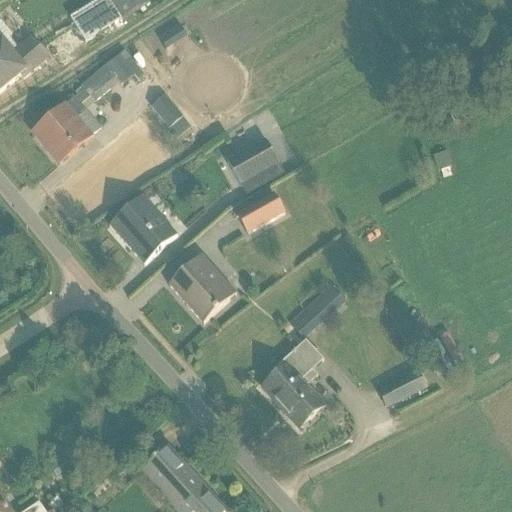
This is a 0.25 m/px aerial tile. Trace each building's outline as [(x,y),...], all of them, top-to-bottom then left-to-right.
[(105,0),(71,22),(85,46),(148,6),(144,0),(105,0)] [(23,84),(49,63),(31,43),(18,54),(9,42),(12,39),(0,25),(0,96),(20,81),(23,84)] [(160,34),(147,38),(154,56),(166,51),(160,34)] [(59,169),(102,133),(86,115),(119,87),(121,90),(135,79),(140,85),(144,81),(125,55),(105,70),(105,69),(80,90),(84,95),(33,138),(42,150),(44,148),(48,153),(46,154),(59,169)] [(178,141),(191,131),(165,100),(150,112),(168,133),(170,132),(178,141)] [(264,145),(228,166),(245,199),(285,178),(264,145)] [(274,198),(236,219),(247,240),(284,220),(274,198)] [(144,270),(178,240),(142,201),(109,231),(144,270)] [(169,290),(203,329),(236,299),(202,261),(169,290)] [(329,291),(289,329),(304,344),(345,308),(329,291)] [(262,393),(300,434),(326,410),(307,390),(317,381),(312,374),(322,365),(306,346),(278,370),(283,375),(262,393)] [(378,397),(386,414),(426,394),(417,377),(378,397)] [(172,511),(221,511),(167,452),(140,477),(172,511)] [(56,481),(73,470),(68,461),(51,472),(56,481)] [(107,474),(116,484),(126,475),(118,465),(107,474)] [(49,511),(63,511),(74,503),(65,494),(48,510),(49,511)] [(41,511),(39,508),(33,511),(10,511),(0,496),(0,511),(41,511)]
